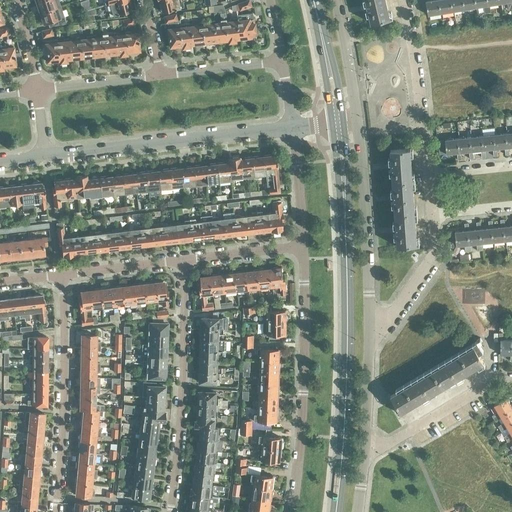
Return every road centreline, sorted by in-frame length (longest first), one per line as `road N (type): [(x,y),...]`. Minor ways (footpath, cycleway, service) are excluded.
road 1 (unclassified): [(292,511),(302,245)]
road 2 (residential): [(170,511),(183,405),(184,260)]
road 3 (tertiary): [(46,158),(292,128)]
road 4 (primary): [(334,511),(347,274)]
road 5 (residential): [(61,274),(55,511)]
road 6 (residential): [(369,331),(358,121)]
road 7 (residential): [(428,175),(402,0)]
road 8 (residential): [(511,380),(497,380),(388,444),(365,444)]
road 9 (primary): [(347,274),(344,123)]
road 10 (primary): [(332,124),(347,274)]
road 11 (residential): [(369,331),(435,251),(431,213)]
road 12 (residential): [(161,75),(36,92)]
road 13 (residential): [(61,274),(184,260)]
road 14 (residential): [(358,121),(335,0)]
road 15 (residential): [(282,60),(161,75)]
